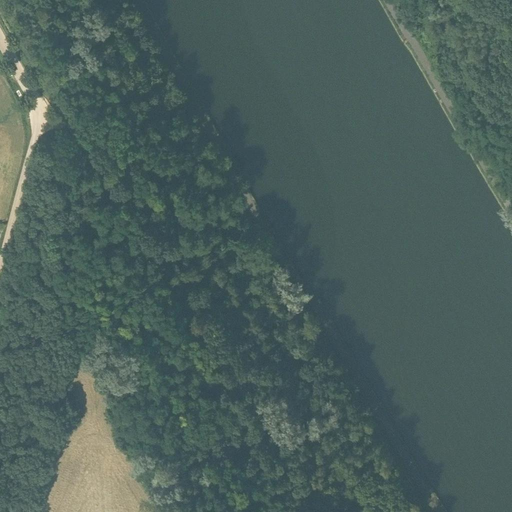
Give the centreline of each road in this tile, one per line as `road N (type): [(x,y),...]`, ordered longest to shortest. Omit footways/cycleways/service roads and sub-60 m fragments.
road 1 (track): [(38,118),(84,139),(291,511)]
road 2 (unclassified): [(0,250),(38,118),(0,41)]
